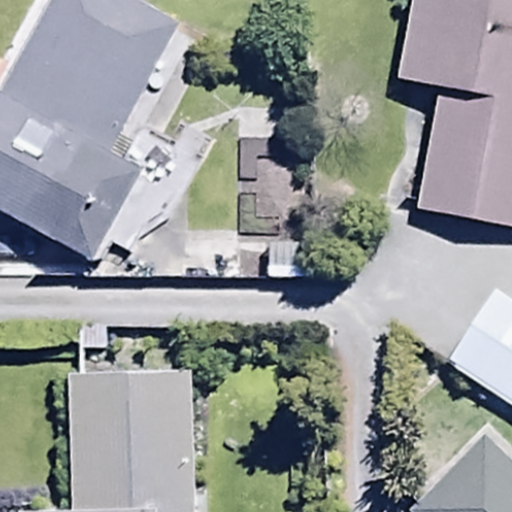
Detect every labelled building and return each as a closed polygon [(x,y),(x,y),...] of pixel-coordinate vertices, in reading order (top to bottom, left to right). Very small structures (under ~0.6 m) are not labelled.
[(0,106),(0,223),(99,279),(150,189),(109,166),(181,38),(113,0),(63,0),(3,108),(0,106)] [(511,0),(420,0),(403,95),(442,103),(420,224),(511,241),(511,0)] [(511,314),(499,306),(453,379),(511,417),(511,314)] [(201,511),(195,388),(72,392),(77,511),(201,511)] [(511,511),(511,471),(486,446),(421,511),(511,511)]
